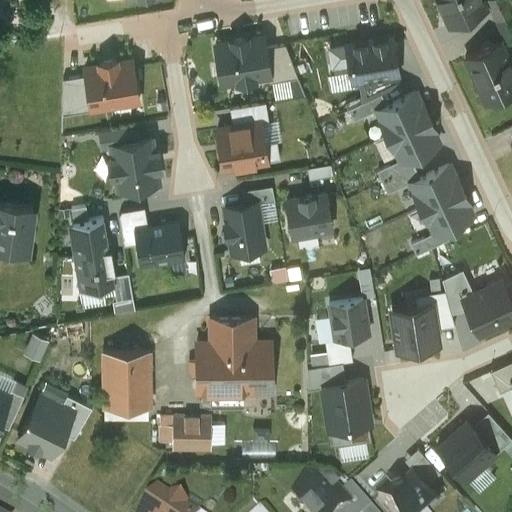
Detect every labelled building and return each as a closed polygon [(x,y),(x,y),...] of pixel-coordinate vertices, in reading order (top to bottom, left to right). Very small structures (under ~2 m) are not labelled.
[(481,0),(442,0),(452,22),(485,7),(481,0)] [(511,10),(506,0),(487,0),(496,19),(511,12),(511,10)] [(511,12),(496,19),(506,41),(511,38),(511,12)] [(265,47),(263,35),(246,38),(246,37),(232,39),(232,41),(216,43),(222,81),(238,79),(238,80),(254,77),(254,76),(268,73),(269,73),(265,47)] [(392,36),(330,47),(333,65),(350,62),(353,80),(398,72),(392,36)] [(511,67),(499,40),(466,55),(477,79),(476,80),(485,100),(511,87),(511,67)] [(265,47),(269,73),(268,73),(270,82),(298,77),(285,43),(265,47)] [(100,65),(85,67),(86,74),(92,106),(138,99),(131,60),(117,62),(116,59),(99,62),(100,65)] [(63,78),(62,113),(92,108),(92,106),(86,74),(63,78)] [(420,102),(414,91),(386,104),(377,108),(383,120),(381,121),(387,134),(428,115),(422,102),(420,102)] [(354,120),(377,108),(386,104),(381,93),(349,108),(354,120)] [(265,101),(230,107),(233,125),(260,120),(260,121),(269,120),(265,101)] [(435,129),(428,115),(387,134),(394,148),(395,147),(401,159),(438,142),(433,130),(435,129)] [(263,142),(260,121),(260,120),(233,125),(217,127),(224,166),(266,159),(263,142)] [(112,145),(111,143),(138,139),(135,122),(100,128),(103,146),(112,145)] [(138,139),(111,143),(112,145),(114,156),(110,157),(112,173),(116,173),(118,186),(158,180),(156,166),(160,166),(157,149),(153,150),(151,137),(138,139)] [(263,142),(266,159),(280,156),(277,139),(263,142)] [(377,170),(382,181),(415,166),(410,155),(401,159),(377,170)] [(331,163),(307,166),(309,178),(333,174),(331,163)] [(454,175),(448,163),(420,177),(411,181),(417,193),(415,194),(421,207),(462,188),(456,174),(454,175)] [(388,192),(411,181),(420,177),(415,166),(382,181),(388,192)] [(242,190),(245,203),(257,201),(257,202),(274,200),(272,185),(242,190)] [(469,202),(462,188),(421,207),(427,220),(429,219),(435,231),(443,227),(472,214),(466,203),(469,202)] [(331,226),(325,191),(287,198),(293,236),(319,231),(319,228),(331,226)] [(32,205),(0,201),(0,245),(26,249),(32,205)] [(257,202),(257,201),(245,203),(225,207),(227,221),(224,222),(227,236),(229,236),(232,250),(264,245),(257,202)] [(124,244),(136,242),(134,226),(147,224),(144,207),(118,211),(124,244)] [(108,247),(103,215),(68,222),(80,289),(113,283),(114,283),(113,275),(112,270),(115,270),(111,247),(108,247)] [(185,256),(179,219),(147,224),(134,226),(136,242),(140,264),(185,256)] [(443,227),(435,231),(411,242),(416,253),(448,238),(443,227)] [(274,280),(289,276),(285,263),(271,267),(274,280)] [(370,265),(357,268),(361,289),(367,296),(375,294),(370,265)] [(462,268),(442,277),(445,289),(451,312),(468,307),(463,296),(474,291),(462,268)] [(113,275),(114,283),(113,283),(116,300),(133,297),(129,272),(113,275)] [(468,307),(480,332),(511,317),(511,302),(510,297),(511,296),(511,295),(502,275),(486,282),(487,285),(474,291),(463,296),(468,307)] [(451,312),(445,289),(429,292),(430,301),(432,301),(436,327),(454,324),(451,312)] [(398,348),(438,342),(436,327),(432,301),(430,301),(429,292),(415,294),(417,303),(392,307),(398,348)] [(349,335),(368,332),(363,296),(329,302),(335,337),(349,335)] [(253,316),(210,316),(210,339),(196,339),(196,364),(197,390),(227,390),(227,404),(243,404),(243,389),(271,389),(270,363),(270,339),(253,339),(253,316)] [(349,335),(335,337),(325,339),(329,363),(343,360),(353,359),(349,335)] [(149,348),(103,348),(104,405),(150,404),(149,348)] [(511,359),(490,370),(500,391),(511,385),(511,359)] [(307,387),(322,385),(322,384),(346,380),(343,360),(329,363),(307,366),(307,387)] [(334,444),(370,439),(368,423),(371,422),(363,377),(346,380),(322,384),(322,385),(328,429),(331,428),(334,444)] [(10,395),(0,416),(0,423),(9,428),(23,395),(11,389),(9,394),(10,395)] [(0,416),(10,395),(9,394),(0,390),(0,416)] [(62,431),(73,410),(62,404),(40,393),(18,437),(51,453),(62,431)] [(62,404),(73,410),(62,431),(74,437),(92,406),(66,394),(62,404)] [(488,411),(472,424),(496,451),(511,438),(488,411)] [(172,414),(159,414),(159,423),(172,423),(172,414)] [(210,414),(172,414),(172,423),(172,448),(210,448),(210,414)] [(466,478),(496,451),(472,424),(467,419),(437,445),(466,478)] [(226,440),(225,420),(212,420),(213,440),(226,440)] [(412,467),(424,481),(437,469),(418,447),(404,459),(412,467)] [(479,490),(497,474),(488,463),(470,479),(479,490)] [(389,511),(423,511),(439,497),(424,481),(412,467),(401,477),(399,475),(387,486),(389,488),(378,498),(389,511)] [(343,511),(349,507),(339,496),(319,474),(294,497),(305,509),(303,511),(343,511)] [(351,486),(339,496),(349,507),(343,511),(367,511),(371,509),(351,486)] [(156,493),(143,511),(185,511),(183,510),(185,507),(172,498),(170,501),(156,493)]
